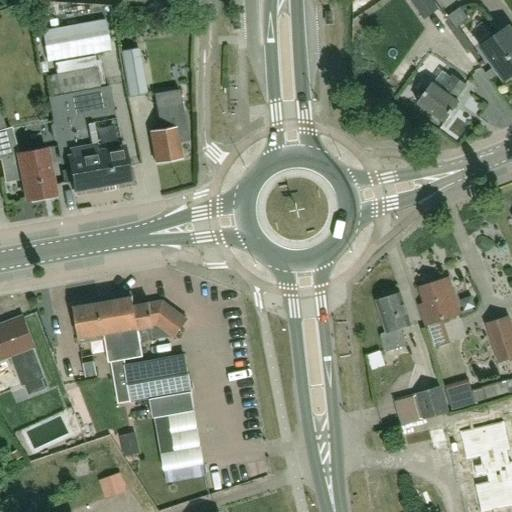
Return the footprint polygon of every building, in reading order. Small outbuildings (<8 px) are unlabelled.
[(394,3),(374,17),(383,30),(403,16),(394,3)] [(507,79),(511,75),(511,33),(508,28),(483,47),(507,79)] [(130,98),(148,95),(140,49),(122,52),(130,98)] [(82,71),(102,186),(130,181),(124,146),(120,147),(109,87),(102,89),(98,68),(82,71)] [(442,70),(433,83),(432,82),(417,102),(445,122),(459,101),(456,99),(466,85),(453,76),(452,77),(442,70)] [(102,186),(82,71),(48,78),(51,97),(50,98),(54,122),(52,123),(49,127),(52,140),(54,142),(58,141),(62,160),(69,159),(74,191),(102,186)] [(156,164),(174,161),(183,159),(180,143),(183,142),(180,128),(176,128),(174,114),(159,117),(161,131),(151,133),(156,164)] [(31,200),(32,202),(41,200),(41,198),(55,195),(46,150),(18,155),(11,128),(4,130),(0,130),(0,160),(1,160),(5,183),(22,180),(26,200),(31,200)] [(426,326),(460,315),(448,278),(420,288),(425,304),(420,306),(426,326)] [(386,352),(406,346),(400,329),(410,325),(400,294),(397,295),(394,292),(385,295),(384,300),(377,302),(387,333),(380,335),(380,338),(384,350),(386,352)] [(175,338),(188,321),(162,303),(148,304),(148,306),(134,308),(132,297),(73,307),(79,343),(104,339),(108,363),(143,357),(140,343),(172,337),(172,336),(175,338)] [(28,395),(45,389),(42,379),(44,378),(33,348),(34,347),(22,316),(3,324),(4,327),(0,328),(0,360),(10,357),(22,386),(25,385),(28,395)] [(511,358),(511,334),(507,318),(488,324),(500,362),(511,358)] [(94,356),(82,358),(85,378),(97,377),(94,356)] [(191,392),(184,356),(125,367),(131,402),(191,392)] [(467,382),(444,389),(451,411),(509,394),(505,382),(470,392),(467,382)] [(424,420),(448,413),(441,388),(416,395),(424,420)] [(155,418),(164,472),(204,465),(194,411),(155,418)] [(34,449),(67,442),(63,421),(30,428),(34,449)] [(503,423),(460,433),(466,460),(480,457),(481,464),(480,466),(475,467),(477,476),(484,475),(487,476),(488,483),(475,486),(480,511),(486,511),(511,506),(511,466),(511,464),(509,465),(506,451),(509,451),(503,423)] [(111,501),(129,494),(122,475),(103,481),(111,501)]
